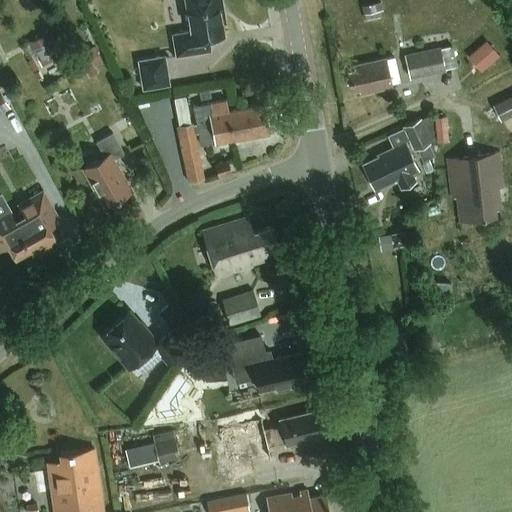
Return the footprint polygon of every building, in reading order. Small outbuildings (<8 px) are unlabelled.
[(184,0),(190,33),(172,36),(176,58),(209,52),(207,40),(223,37),(221,22),(224,21),(220,0),(184,0)] [(48,43),(46,44),(44,40),(33,46),(35,50),(32,52),(41,67),(56,58),(48,43)] [(481,72),(499,56),(485,41),(467,57),(481,72)] [(439,47),(403,55),(409,80),(445,72),(444,70),(457,67),(452,46),(440,49),(439,47)] [(136,60),(141,90),(169,86),(164,56),(136,60)] [(355,73),(349,74),(352,92),(359,91),(360,96),(392,89),(391,85),(398,84),(394,61),(386,62),(386,60),(354,67),(355,73)] [(0,91),(0,113),(9,109),(0,91)] [(511,91),(491,101),(499,119),(511,113),(511,91)] [(200,145),(268,133),(263,105),(228,111),(226,101),(193,106),(200,145)] [(447,114),(435,115),(437,140),(449,140),(447,114)] [(420,119),(402,127),(414,151),(431,143),(420,119)] [(203,180),(192,124),(175,128),(187,183),(203,180)] [(96,145),(104,159),(82,171),(104,209),(131,193),(113,161),(124,155),(112,135),(96,145)] [(414,181),(411,174),(418,170),(405,143),(377,156),(378,158),(363,165),(374,189),(393,180),(394,182),(396,181),(400,188),(414,181)] [(495,209),(500,209),(498,188),(503,187),(498,154),(447,161),(451,200),(457,199),(459,222),(496,217),(495,209)] [(228,163),(214,167),(216,173),(230,169),(228,163)] [(0,249),(7,246),(15,258),(35,247),(38,252),(56,241),(49,229),(60,223),(42,191),(18,205),(26,220),(17,225),(9,211),(0,216),(0,249)] [(266,254),(280,249),(272,225),(254,230),(249,216),(201,231),(215,278),(253,267),(252,264),(267,260),(266,254)] [(221,299),(229,325),(260,316),(252,290),(221,299)] [(101,333),(130,367),(153,347),(168,365),(181,354),(165,336),(157,343),(146,330),(143,333),(126,313),(101,333)] [(226,344),(233,371),(252,367),(255,377),(258,391),(276,387),(277,391),(288,389),(287,385),(305,380),(299,353),(271,360),(269,351),(263,352),(260,336),(226,344)] [(280,420),(281,426),(262,431),(260,421),(220,431),(232,481),(254,475),(250,460),(268,456),(265,445),(275,442),(275,443),(285,441),(286,446),(290,445),(291,447),(300,445),(299,442),(320,437),(314,412),(280,420)] [(153,443),(124,449),(128,467),(157,460),(158,464),(179,459),(172,430),(151,435),(153,443)] [(102,511),(93,449),(59,454),(60,461),(46,463),(53,511),(102,511)] [(307,491),(266,499),(268,511),(329,511),(326,495),(309,498),(307,491)] [(245,494),(206,501),(207,511),(247,511),(248,511),(245,494)]
